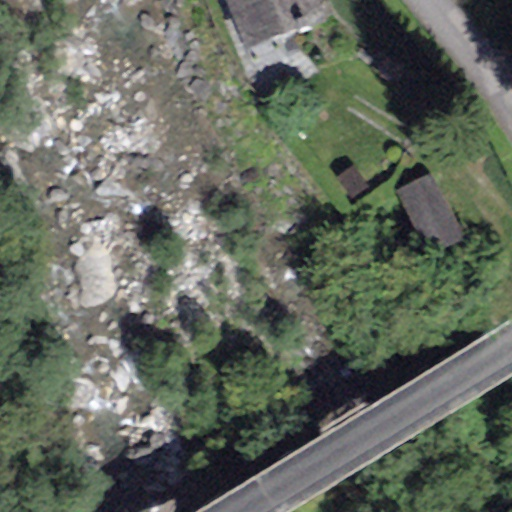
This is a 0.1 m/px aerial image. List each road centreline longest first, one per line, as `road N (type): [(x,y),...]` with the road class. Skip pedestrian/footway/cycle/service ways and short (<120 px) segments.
road 1 (tertiary): [(243,511),(511,347)]
road 2 (unclassified): [(511,103),(431,0)]
